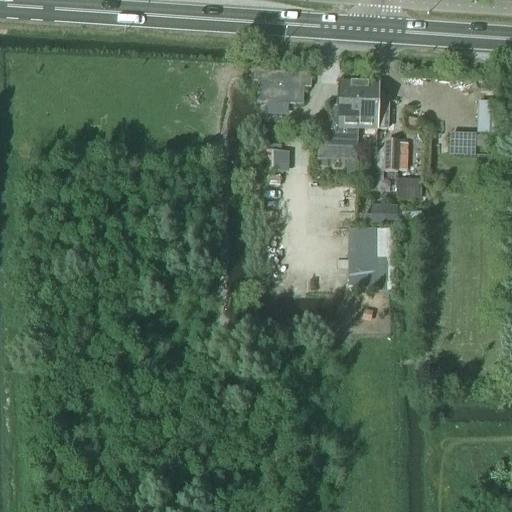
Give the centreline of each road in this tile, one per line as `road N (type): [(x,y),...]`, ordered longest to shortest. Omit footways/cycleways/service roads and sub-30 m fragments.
road 1 (secondary): [(378,31),(0,6)]
road 2 (secondary): [(511,39),(378,31)]
